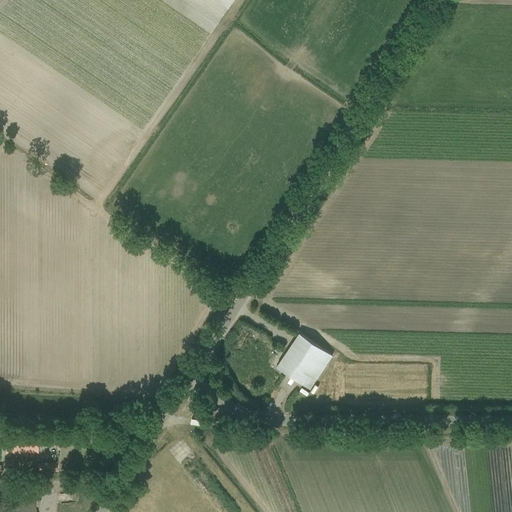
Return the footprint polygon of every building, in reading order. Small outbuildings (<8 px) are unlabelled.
[(277,366),(310,388),(332,355),(299,333),(277,366)] [(37,452),(37,446),(37,436),(5,437),(5,447),(5,453),(37,452)] [(55,462),(38,463),(38,472),(56,471),(55,462)] [(79,503),(79,495),(63,495),(63,504),(79,503)] [(35,511),(34,499),(24,500),(0,502),(0,511),(35,511)]
